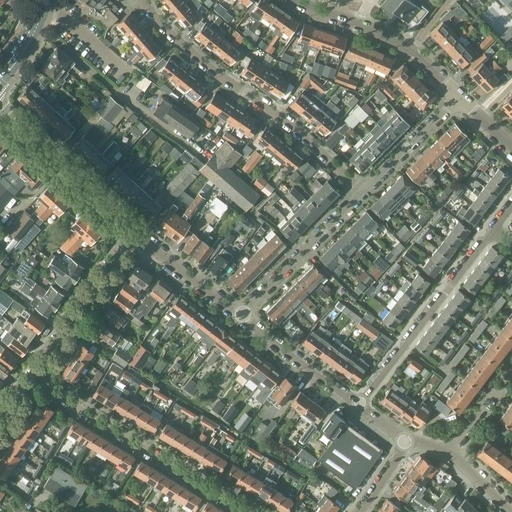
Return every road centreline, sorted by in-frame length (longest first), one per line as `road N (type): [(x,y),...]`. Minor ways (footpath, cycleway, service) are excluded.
road 1 (residential): [(145,0),(176,38),(306,137),(363,192)]
road 2 (residential): [(31,374),(251,511)]
road 3 (residential): [(499,224),(358,405)]
road 4 (residential): [(460,99),(389,38),(295,0)]
road 5 (residential): [(132,234),(0,109)]
road 6 (residential): [(241,316),(363,192)]
road 7 (residential): [(132,234),(31,374)]
road 8 (residential): [(241,316),(358,405)]
road 9 (residential): [(132,234),(241,316)]
road 10 (residential): [(363,192),(460,99)]
